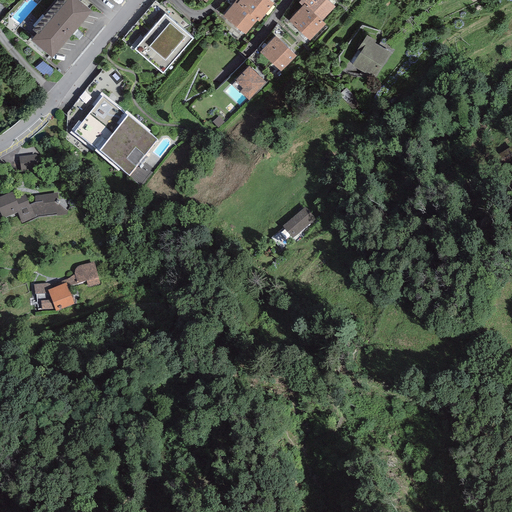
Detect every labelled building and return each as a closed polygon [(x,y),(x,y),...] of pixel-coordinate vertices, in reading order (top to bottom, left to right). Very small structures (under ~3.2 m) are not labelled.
[(78,0),(65,0),(31,40),(52,58),(92,11),(78,0)] [(274,4),(269,0),(239,0),(238,0),(236,0),(223,16),(245,35),(257,20),(259,22),(274,4)] [(335,7),(327,0),(300,0),(299,2),(303,6),(288,21),(309,41),(326,24),(322,21),(335,7)] [(164,74),(194,38),(165,13),(135,49),(164,74)] [(376,41),(367,35),(358,49),(361,51),(353,65),(374,78),(390,53),(375,43),(376,41)] [(275,36),(260,52),(281,72),(296,57),(275,36)] [(243,88),(240,92),(249,100),(266,82),(249,66),(235,81),(243,88)] [(99,151),(127,115),(102,96),(74,132),(99,151)] [(158,140),(127,115),(99,151),(129,175),(158,140)] [(37,154),(19,157),(21,172),(39,170),(37,154)] [(0,218),(2,217),(3,219),(17,213),(21,224),(39,216),(56,213),(57,216),(68,214),(67,211),(58,203),(58,192),(34,196),(35,202),(29,204),(25,194),(15,198),(12,192),(0,196),(0,218)] [(315,219),(305,207),(282,226),(293,238),(315,219)] [(61,281),(62,285),(67,283),(68,287),(87,281),(88,287),(100,284),(94,262),(80,266),(78,266),(76,268),(75,269),(74,272),(74,275),(68,279),(61,281)] [(52,283),(33,285),(35,294),(36,294),(38,310),(54,309),(56,311),(74,304),(68,287),(67,283),(62,285),(52,288),(52,283)]
